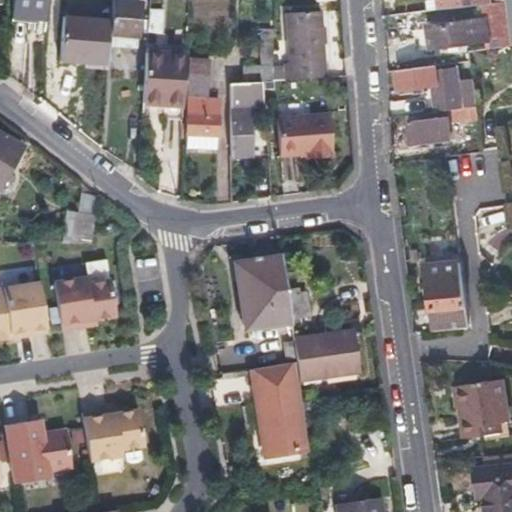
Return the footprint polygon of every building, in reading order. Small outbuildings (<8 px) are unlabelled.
[(12,0),(12,16),(45,19),(46,0),(12,0)] [(110,22),(109,36),(137,38),(140,2),(112,0),(110,22)] [(489,0),(435,0),(437,8),(490,1),(489,0)] [(284,14),(285,33),(285,52),(292,52),(293,64),(285,64),(282,64),(282,81),(320,79),(319,13),(284,14)] [(106,65),(109,36),(110,22),(63,18),(61,46),(68,47),(67,62),(106,65)] [(425,27),(426,37),(427,47),(489,39),(487,19),(425,27)] [(511,44),(511,36),(511,33),(510,22),(501,23),(504,45),(511,44)] [(271,82),(271,61),(272,41),(261,41),(260,67),(243,68),(243,83),(257,83),(271,82)] [(59,61),(67,62),(68,47),(61,46),(59,61)] [(144,54),(142,79),(140,104),(182,106),(185,57),(144,54)] [(217,103),(212,103),(208,102),(210,63),(195,62),(195,77),(189,77),(186,136),(215,138),(217,103)] [(437,110),(454,108),(452,91),(449,69),(432,71),(432,66),(393,71),(397,91),(434,85),(437,110)] [(243,83),(229,84),(229,158),(248,157),(247,108),(258,108),(257,83),(243,83)] [(474,104),(473,88),(452,91),(454,108),(464,106),(474,104)] [(464,106),(454,108),(437,110),(405,115),(409,143),(448,137),(446,120),(476,117),(474,104),(464,106)] [(277,115),(277,128),(309,125),(308,112),(277,115)] [(280,159),(292,158),(304,158),(305,163),(330,161),(327,124),(309,125),(277,128),(280,159)] [(0,176),(18,147),(0,134),(0,176)] [(214,152),(215,138),(186,136),(185,150),(214,152)] [(476,206),(475,230),(503,231),(504,207),(476,206)] [(91,245),(92,231),(94,217),(64,215),(63,243),(91,245)] [(290,324),(290,320),(286,291),(281,257),(233,265),(243,330),(290,324)] [(457,260),(439,262),(422,264),(430,329),(466,324),(457,260)] [(115,315),(110,279),(87,282),(86,276),(53,281),(60,329),(88,325),(87,320),(90,319),(115,315)] [(47,332),(40,282),(0,289),(0,340),(4,340),(3,335),(14,333),(15,338),(47,332)] [(286,291),(290,320),(308,317),(305,295),(298,296),(297,290),(286,291)] [(293,342),(296,359),(299,383),(360,372),(353,331),(293,341),(293,342)] [(287,361),(296,359),(293,342),(285,344),(287,361)] [(251,369),(252,378),(253,387),(266,476),(307,470),(291,363),(251,369)] [(451,386),(452,397),(453,407),(456,407),(459,436),(505,431),(498,380),(451,386)] [(108,408),(81,413),(89,461),(122,455),(121,449),(144,445),(138,409),(118,412),(109,414),(108,408)] [(39,422),(32,423),(34,437),(42,436),(39,422)] [(32,423),(4,428),(15,486),(50,480),(49,473),(72,469),(66,432),(42,436),(34,437),(32,423)] [(474,492),(477,491),(480,491),(483,511),(511,511),(511,466),(470,473),(474,492)] [(338,508),(338,511),(372,511),(372,503),(338,508)]
